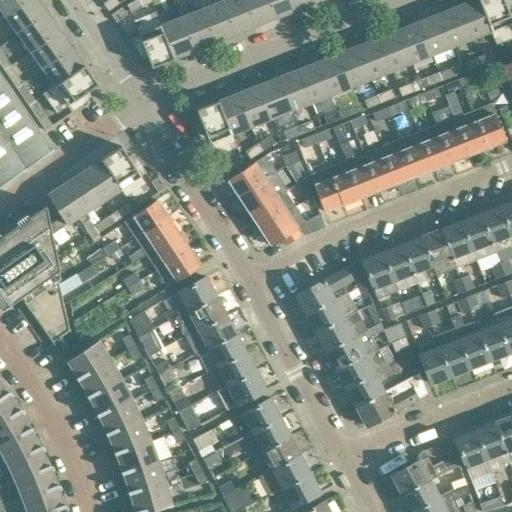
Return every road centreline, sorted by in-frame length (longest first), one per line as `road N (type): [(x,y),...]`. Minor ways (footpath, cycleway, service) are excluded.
road 1 (residential): [(511,165),(335,235),(247,282)]
road 2 (residential): [(139,105),(395,0)]
road 3 (residential): [(139,105),(247,282)]
road 4 (residential): [(247,282),(340,456)]
road 5 (residential): [(0,341),(53,421),(93,511)]
road 6 (residential): [(340,456),(511,389)]
road 7 (residential): [(0,204),(139,105)]
road 8 (residential): [(70,0),(139,105)]
